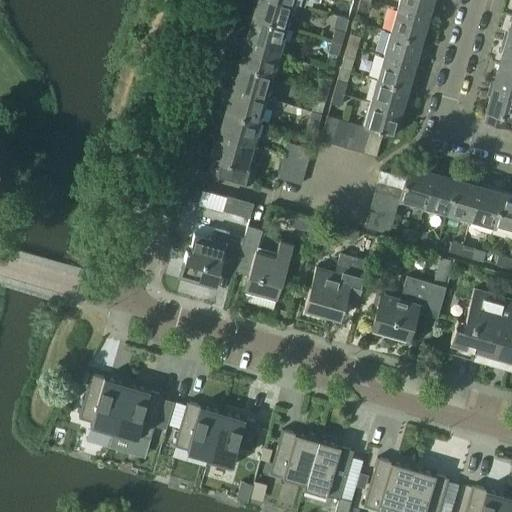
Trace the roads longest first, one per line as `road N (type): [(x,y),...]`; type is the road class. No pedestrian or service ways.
road 1 (residential): [(511,432),(373,395),(346,366),(132,305)]
road 2 (residential): [(132,305),(214,0)]
road 3 (residential): [(511,151),(463,137),(444,109),(476,0)]
road 4 (residential): [(132,305),(0,264)]
